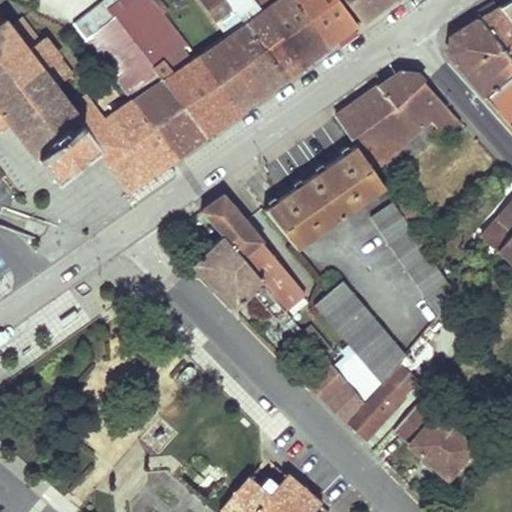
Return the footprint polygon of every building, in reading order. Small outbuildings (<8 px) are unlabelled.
[(72,8),(84,14),(102,1),(100,0),(44,0),(39,10),(65,21),(72,8)] [(118,0),(102,0),(102,1),(107,9),(118,0)] [(118,0),(107,9),(113,16),(129,37),(204,135),(236,111),(209,75),(196,58),(191,61),(181,47),(185,44),(152,0),(118,0)] [(200,0),(215,19),(231,6),(226,0),(200,0)] [(283,76),(302,63),(263,10),(262,11),(253,0),(226,0),(231,6),(244,24),(283,76)] [(293,0),(276,0),(263,10),(302,63),(326,45),(293,0)] [(353,24),(334,0),(293,0),(326,45),(353,24)] [(385,0),(344,0),(360,19),(385,0)] [(511,0),(508,0),(500,5),(511,20),(511,0)] [(84,14),(73,22),(84,38),(113,16),(107,9),(102,1),(84,14)] [(478,18),(511,58),(511,20),(500,5),(489,11),(478,18)] [(215,19),(227,36),(244,24),(231,6),(215,19)] [(106,69),(130,101),(173,157),(196,141),(204,135),(129,37),(113,16),(84,38),(106,69)] [(448,52),(486,97),(511,74),(511,58),(478,18),(450,35),(448,52)] [(0,129),(2,131),(10,125),(33,154),(40,163),(58,186),(78,170),(100,154),(82,132),(75,123),(66,111),(69,109),(53,88),(39,70),(6,27),(0,19),(0,129)] [(56,58),(48,48),(41,38),(36,42),(18,19),(12,23),(6,27),(39,70),(56,58)] [(196,58),(209,75),(223,64),(251,100),(283,76),(244,24),(227,36),(196,58)] [(53,88),(69,75),(56,58),(39,70),(53,88)] [(223,64),(209,75),(236,111),(251,100),(223,64)] [(443,135),(451,128),(459,120),(417,75),(400,71),(335,117),(355,146),(373,172),(430,121),(443,135)] [(497,110),(511,126),(511,74),(486,97),(497,110)] [(173,157),(130,101),(104,121),(86,97),(69,109),(66,111),(75,123),(82,132),(100,154),(127,190),(173,157)] [(316,173),(342,210),(379,183),(373,172),(355,146),(316,173)] [(342,210),(316,173),(280,199),(307,235),(330,218),(333,224),(345,215),(342,210)] [(345,215),(383,188),(379,183),(342,210),(345,215)] [(242,261),(273,298),(283,310),(302,295),(223,196),(201,212),(222,237),(242,261)] [(263,210),(297,250),(333,224),(330,218),(307,235),(280,199),(263,210)] [(511,200),(482,236),(511,263),(511,200)] [(416,232),(421,229),(427,225),(411,201),(400,209),(416,232)] [(456,295),(451,289),(393,202),(370,217),(438,316),(447,305),(448,304),(456,295)] [(436,232),(434,230),(432,228),(427,233),(431,237),(436,232)] [(273,298),(242,261),(222,237),(193,265),(236,309),(254,293),(265,306),(273,298)] [(456,295),(448,304),(456,311),(482,281),(469,269),(451,289),(456,295)] [(356,354),(380,384),(400,360),(405,354),(343,281),(314,304),(356,354)] [(78,317),(75,311),(59,321),(63,328),(78,317)] [(321,370),(308,382),(347,422),(350,419),(362,404),(335,372),(322,356),(312,344),(302,333),(291,319),(283,327),(321,370)] [(310,326),(302,333),(312,344),(322,356),(330,348),(310,326)] [(335,372),(362,404),(367,399),(371,394),(380,384),(356,354),(335,372)] [(362,404),(350,419),(369,435),(405,392),(404,391),(418,375),(400,360),(380,384),(371,394),(367,399),(362,404)] [(408,445),(427,461),(446,477),(473,446),(435,414),(430,419),(414,405),(395,428),(410,442),(408,445)] [(308,511),(316,503),(303,492),(296,486),(281,473),(273,483),(269,480),(264,475),(257,483),(248,475),(234,492),(217,511),(218,511),(308,511)]
